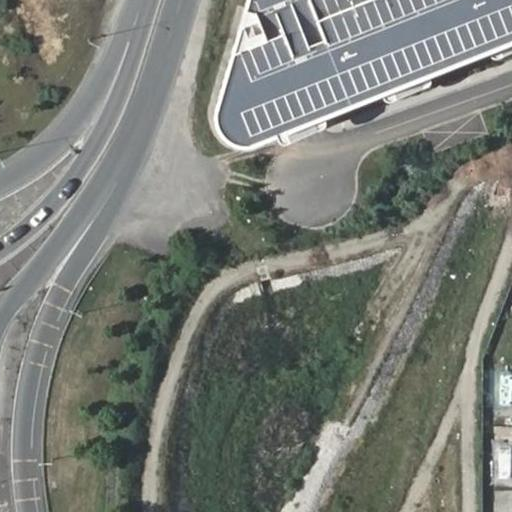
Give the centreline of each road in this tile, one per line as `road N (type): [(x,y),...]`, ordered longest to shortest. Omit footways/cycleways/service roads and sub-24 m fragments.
road 1 (primary): [(28,511),(24,411),(33,362),(63,286),(102,225),(150,101)]
road 2 (primary): [(149,0),(94,147),(50,207),(0,250)]
road 3 (primary): [(0,318),(80,216),(150,101)]
road 4 (primary): [(138,0),(64,135),(0,183)]
